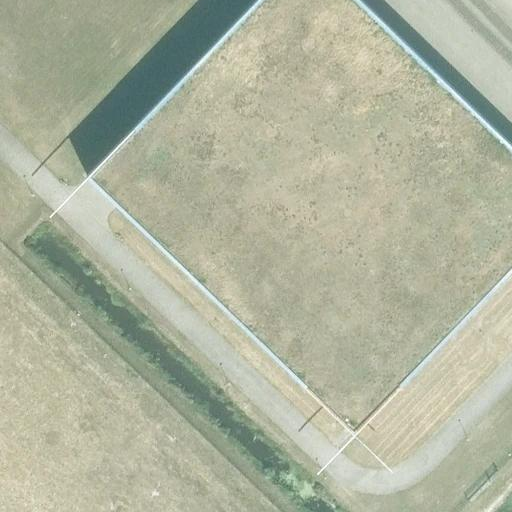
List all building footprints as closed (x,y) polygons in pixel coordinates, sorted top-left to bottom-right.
[(254,0),(86,175),(88,177),(117,205),(346,426),(350,430),(354,433),(511,268),(511,144),(362,0),(254,0)] [(0,72),(24,47),(0,24),(0,72)] [(65,57),(73,67),(94,50),(77,30),(67,39),(76,48),(65,57)] [(73,98),(94,79),(86,71),(65,89),(73,98)] [(511,388),(470,430),(486,447),(511,420),(511,388)] [(420,495),(444,498),(445,485),(421,482),(420,495)]
